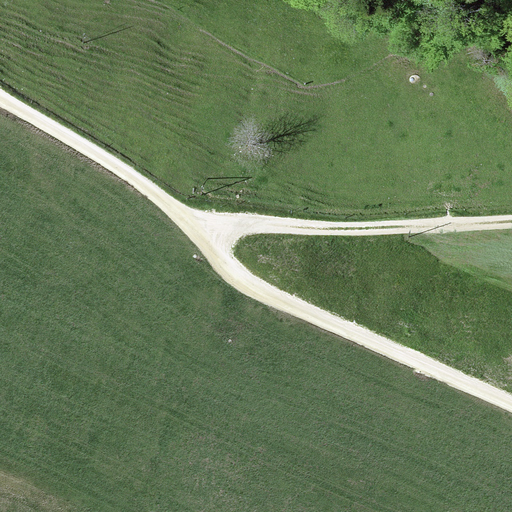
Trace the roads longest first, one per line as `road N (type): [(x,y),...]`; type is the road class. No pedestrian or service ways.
road 1 (track): [(511,404),(249,285),(209,233),(0,97)]
road 2 (track): [(209,233),(253,225),(511,222)]
